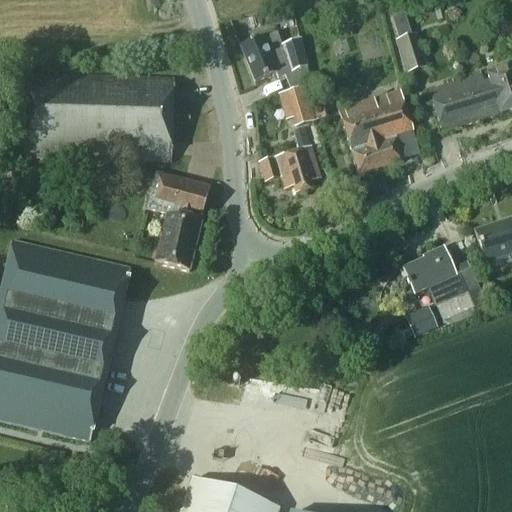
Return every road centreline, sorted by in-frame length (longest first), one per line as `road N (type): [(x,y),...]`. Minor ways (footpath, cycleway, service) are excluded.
road 1 (tertiary): [(129,511),(215,301),(256,267)]
road 2 (tertiary): [(256,267),(408,192),(511,154)]
road 3 (tertiary): [(256,267),(236,205),(224,93),(192,0)]
